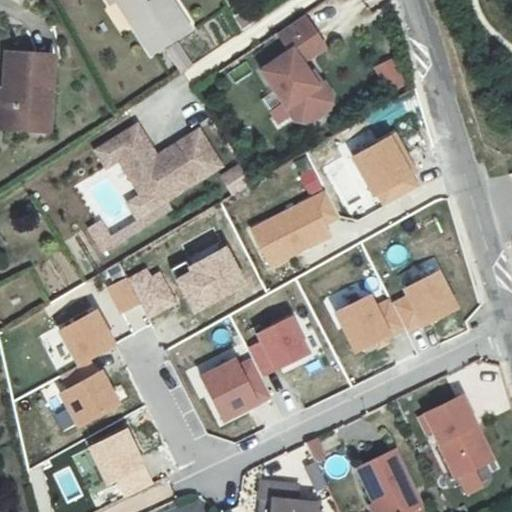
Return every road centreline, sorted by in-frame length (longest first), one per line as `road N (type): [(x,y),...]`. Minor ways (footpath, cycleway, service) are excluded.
road 1 (residential): [(175,486),(504,332)]
road 2 (residential): [(504,332),(407,0)]
road 3 (unknown): [(204,472),(139,343)]
